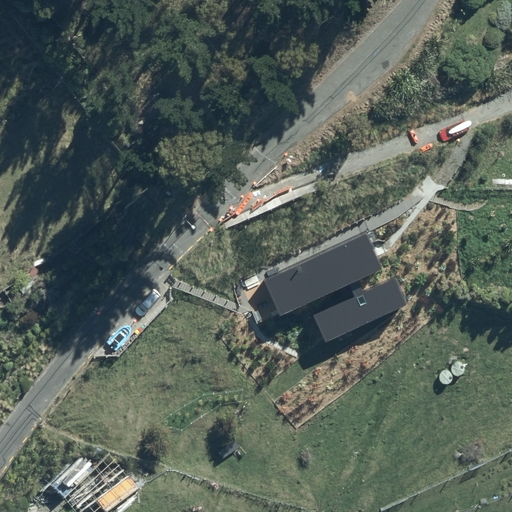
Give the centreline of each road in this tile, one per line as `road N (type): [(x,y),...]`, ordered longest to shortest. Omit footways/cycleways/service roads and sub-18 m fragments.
road 1 (residential): [(0,449),(75,350),(211,204)]
road 2 (residential): [(211,204),(511,99)]
road 3 (residential): [(211,204),(413,0)]
